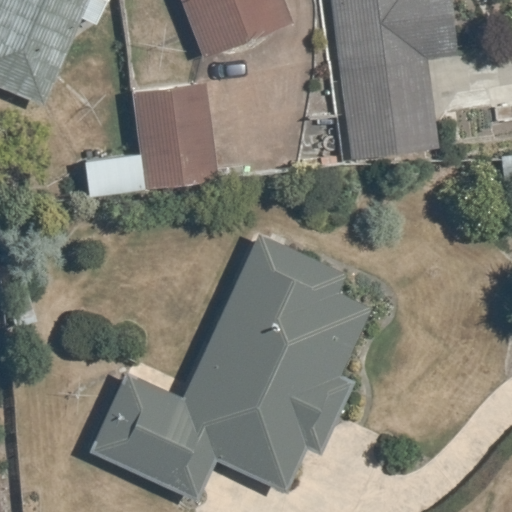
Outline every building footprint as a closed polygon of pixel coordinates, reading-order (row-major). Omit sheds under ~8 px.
[(0,0),(0,85),(40,99),(73,14),(94,22),(102,0),(0,0)] [(182,0),(199,48),(285,18),(278,0),(182,0)] [(324,0),(344,152),(431,140),(420,51),(448,47),(442,0),(324,0)] [(82,189),(137,183),(217,174),(206,78),(127,87),(133,145),(77,151),(82,189)] [(335,365),(363,300),(336,288),(347,263),(252,222),(177,393),(118,367),(83,446),(191,493),(208,453),(280,484),(298,441),(314,447),(347,371),(335,365)]
